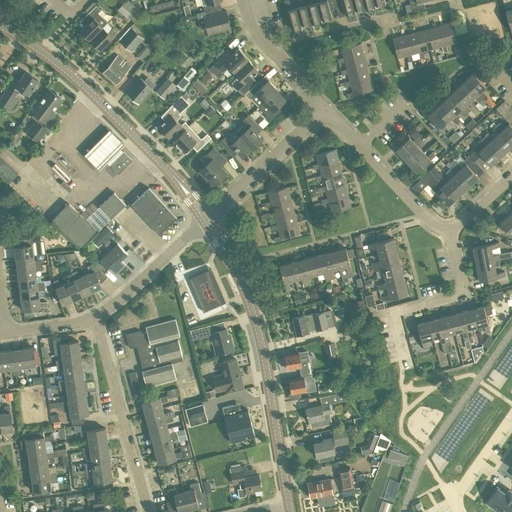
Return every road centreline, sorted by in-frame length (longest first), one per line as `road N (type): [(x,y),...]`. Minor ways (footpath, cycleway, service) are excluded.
road 1 (secondary): [(290,507),(251,309),(204,218)]
road 2 (secondary): [(204,218),(97,100),(0,25)]
road 3 (residential): [(149,511),(95,318)]
road 4 (residential): [(403,356),(392,312),(462,295),(449,231)]
road 5 (residential): [(204,218),(325,108)]
road 6 (residential): [(95,318),(204,218)]
road 7 (residential): [(240,0),(266,47),(325,108)]
road 8 (residential): [(360,147),(422,214),(449,231)]
